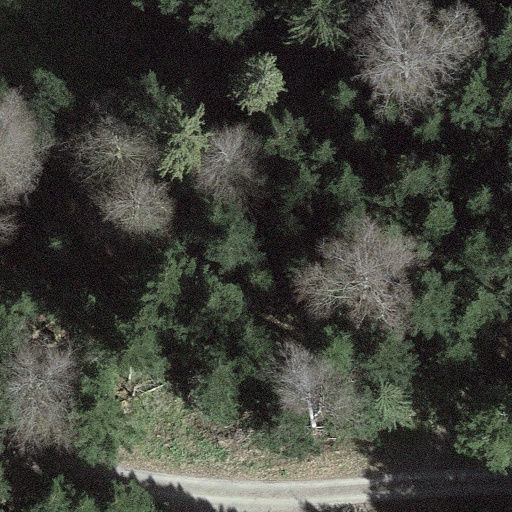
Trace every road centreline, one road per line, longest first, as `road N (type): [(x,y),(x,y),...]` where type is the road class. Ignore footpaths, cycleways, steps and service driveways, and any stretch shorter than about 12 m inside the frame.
road 1 (track): [(0,440),(135,476),(252,491),(511,479)]
road 2 (track): [(511,402),(369,511)]
